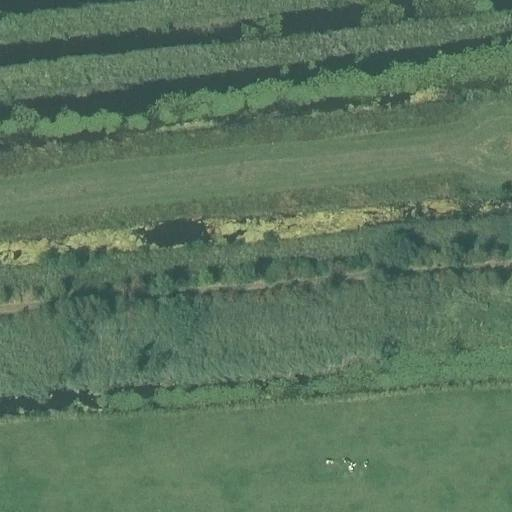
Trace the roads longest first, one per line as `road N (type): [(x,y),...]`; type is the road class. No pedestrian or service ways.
road 1 (track): [(0,206),(511,146)]
road 2 (track): [(511,265),(0,311)]
